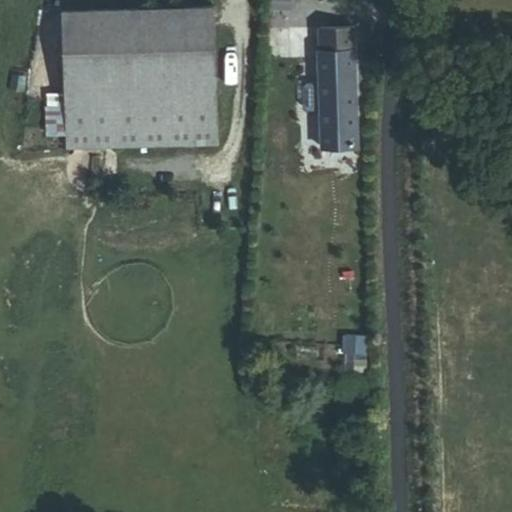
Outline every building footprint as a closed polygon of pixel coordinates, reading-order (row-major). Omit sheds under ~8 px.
[(214,7),(64,8),(65,89),(215,88),(214,7)] [(353,147),(352,30),(319,30),(320,148),(353,147)] [(215,88),(65,89),(65,119),(46,120),(46,137),(65,137),(65,145),(215,144),(215,88)] [(369,182),(322,182),(321,210),(368,211),(369,182)] [(502,248),(459,242),(454,273),(497,280),(502,248)]
